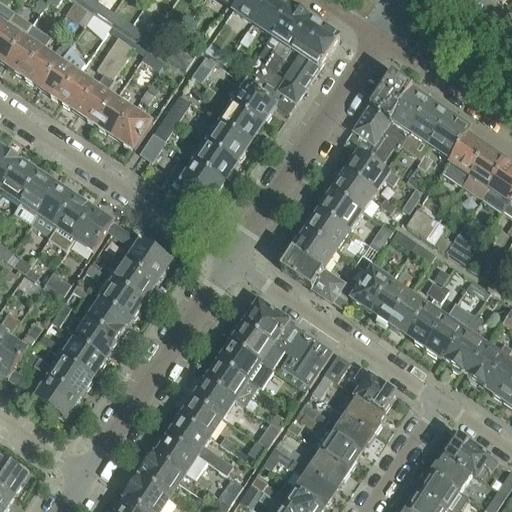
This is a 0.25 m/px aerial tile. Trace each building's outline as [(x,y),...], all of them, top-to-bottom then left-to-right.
[(0,0),(0,9),(2,11),(9,1),(7,0),(0,0)] [(56,10),(62,0),(51,0),(49,5),(56,10)] [(94,2),(90,0),(75,0),(89,9),(94,2)] [(217,0),(229,8),(234,0),(217,0)] [(253,27),(271,0),(242,0),(233,14),(253,27)] [(272,40),(293,10),(277,0),(271,0),(253,27),(272,40)] [(108,22),(113,15),(94,2),(89,9),(108,22)] [(86,30),(93,18),(74,6),(66,18),(84,31),(85,30),(86,30)] [(293,10),(272,40),(291,53),(311,23),(312,23),(308,20),(293,10)] [(132,28),(113,15),(108,22),(127,35),(132,28)] [(0,63),(7,68),(33,30),(14,18),(7,29),(0,38),(0,63)] [(111,30),(93,18),(86,30),(103,42),(111,30)] [(289,118),(320,72),(340,42),(311,23),(291,53),(272,40),(259,59),(267,64),(256,80),(267,87),(261,96),(278,107),(277,109),(289,118)] [(151,40),(132,28),(127,35),(146,48),(151,40)] [(25,80),(44,52),(43,52),(50,42),(33,30),(7,68),(14,73),(15,76),(21,80),(23,79),(25,80)] [(247,51),(255,40),(247,35),(240,46),(247,51)] [(62,64),(71,50),(75,45),(67,40),(54,59),(44,52),(25,80),(26,81),(27,84),(32,88),(35,87),(44,93),(62,65),(62,64)] [(171,54),(151,40),(146,48),(166,61),(171,54)] [(105,80),(127,47),(118,42),(96,74),(104,79),(105,80)] [(98,129),(116,102),(106,95),(114,84),(113,83),(134,53),(127,47),(105,80),(104,79),(97,89),(98,90),(80,117),(87,122),(88,125),(94,129),(96,128),(98,129)] [(230,61),(210,48),(205,55),(225,68),(230,61)] [(86,68),(71,50),(62,64),(62,65),(44,93),(51,98),(51,101),(58,105),(60,104),(62,105),(80,77),(86,68)] [(185,74),(192,61),(175,50),(172,55),(171,54),(166,61),(185,74)] [(142,64),(159,75),(165,67),(148,56),(142,64)] [(201,86),(215,67),(206,61),(192,80),(201,86)] [(98,90),(97,89),(80,77),(62,105),(63,106),(63,109),(69,113),(72,111),(80,117),(98,90)] [(367,160),(412,93),(413,91),(393,77),(386,88),(371,110),(346,146),(347,147),(360,156),(367,160)] [(271,118),(277,109),(278,107),(261,96),(245,86),(231,107),(234,109),(234,108),(264,128),(265,126),(267,126),(271,120),(271,118)] [(403,150),(433,106),(430,104),(431,103),(423,97),(421,100),(412,93),(367,160),(381,169),(393,152),(398,155),(402,149),(403,150)] [(156,99),(147,94),(141,103),(149,109),(156,99)] [(221,110),(226,102),(215,95),(210,103),(221,110)] [(178,126),(191,108),(179,100),(167,119),(178,126)] [(116,141),(135,114),(116,102),(98,129),(99,130),(100,133),(105,137),(108,136),(116,141)] [(431,152),(452,120),(449,118),(450,116),(443,111),(442,112),(433,106),(403,150),(420,162),(428,150),(431,152)] [(258,137),(264,128),(234,108),(234,109),(231,107),(219,126),(251,148),(252,145),(255,145),(259,139),(258,137)] [(153,126),(135,114),(116,141),(123,145),(123,149),(129,153),(132,152),(135,154),(153,126)] [(165,146),(178,126),(167,119),(154,139),(165,146)] [(449,167),(468,138),(472,133),(469,131),(470,129),(462,124),(461,126),(452,120),(431,152),(450,164),(448,167),(449,167)] [(251,148),(219,126),(206,145),(238,167),(239,165),(242,165),(246,159),(245,156),(251,148)] [(463,191),(489,152),(468,138),(449,167),(442,177),(463,191)] [(152,166),(165,146),(154,139),(141,159),(152,166)] [(238,167),(206,145),(193,164),(225,186),(227,184),(229,184),(233,178),(232,176),(238,167)] [(483,204),(509,165),(489,152),(463,191),(483,204)] [(3,195),(22,166),(4,153),(0,159),(0,197),(2,194),(3,195)] [(399,181),(381,169),(367,160),(360,156),(353,166),(351,164),(346,172),(348,173),(347,175),(378,195),(385,185),(393,190),(399,181)] [(425,175),(432,163),(424,159),(417,170),(425,175)] [(225,186),(193,164),(185,176),(176,170),(170,178),(182,185),(179,189),(181,190),(182,188),(211,207),(218,197),(220,197),(224,191),(224,188),(225,186)] [(21,207),(40,178),(33,173),(34,171),(25,165),(24,167),(22,166),(3,195),(21,207)] [(505,215),(511,204),(511,167),(509,165),(483,204),(501,216),(503,213),(505,215)] [(365,215),(378,195),(347,175),(340,185),(339,184),(333,192),(335,194),(334,195),(365,215)] [(40,219),(59,191),(50,185),(52,183),(43,177),(42,179),(40,178),(21,207),(14,217),(33,230),(40,219)] [(50,241),(77,202),(69,196),(70,195),(62,190),(61,192),(59,191),(40,219),(33,230),(50,241)] [(409,217),(419,202),(418,195),(415,193),(402,213),(409,217)] [(365,215),(334,195),(327,205),(325,204),(320,212),(322,213),(321,215),(352,235),(365,215)] [(67,256),(76,243),(95,214),(86,209),(88,207),(80,202),(79,203),(77,202),(50,241),(49,243),(67,256)] [(395,209),(385,202),(380,209),(390,216),(395,209)] [(428,244),(440,227),(418,212),(406,230),(428,244)] [(95,256),(114,227),(104,220),(105,219),(98,214),(97,216),(95,214),(76,243),(95,256)] [(338,255),(352,235),(321,215),(314,225),(312,224),(306,232),(308,233),(308,234),(338,255)] [(433,247),(445,230),(440,227),(428,244),(433,247)] [(140,244),(118,230),(112,238),(133,252),(126,263),(158,285),(160,283),(161,284),(167,275),(166,275),(173,264),(142,243),(141,244),(140,243),(140,244)] [(379,255),(392,235),(385,230),(372,251),(379,255)] [(325,275),(326,274),(338,255),(308,234),(300,245),(299,244),(294,252),(295,253),(294,254),(325,275)] [(417,246),(398,234),(391,244),(409,257),(410,255),(417,246)] [(436,259),(417,246),(410,255),(429,268),(436,259)] [(325,275),(294,254),(282,272),(313,293),(325,275)] [(363,259),(357,269),(367,276),(373,266),(363,259)] [(21,261),(15,270),(26,278),(32,269),(21,261)] [(158,285),(126,263),(113,283),(145,305),(147,303),(148,304),(154,295),(153,294),(158,285)] [(101,275),(90,269),(86,275),(96,283),(101,275)] [(6,270),(1,277),(11,284),(16,276),(6,270)] [(374,314),(394,284),(374,271),(353,301),(355,302),(356,306),(361,309),(364,308),(374,314)] [(442,288),(449,278),(441,272),(434,283),(441,288),(442,288)] [(30,273),(24,281),(34,288),(40,280),(30,273)] [(345,288),(346,288),(326,274),(325,275),(313,293),(341,312),(354,294),(345,288)] [(71,289),(53,276),(46,287),(64,300),(71,289)] [(354,294),(359,286),(351,281),(346,288),(345,288),(354,294)] [(145,305),(113,283),(100,302),(132,324),(134,322),(135,323),(141,314),(140,313),(145,305)] [(390,329),(412,296),(394,284),(374,314),(380,319),(379,321),(390,329)] [(433,286),(426,297),(435,302),(441,292),(433,286)] [(83,302),(88,295),(77,288),(73,295),(83,302)] [(441,292),(435,302),(440,306),(449,293),(443,289),(441,292)] [(410,339),(430,309),(412,296),(390,329),(399,335),(401,333),(410,339)] [(467,379),(489,348),(473,337),(495,305),(487,300),(484,304),(483,304),(477,315),(445,362),(444,363),(452,368),(453,372),(459,376),(462,375),(467,379)] [(132,324),(100,302),(87,321),(119,343),(121,341),(122,342),(128,334),(126,333),(132,324)] [(333,355),(260,306),(245,327),(275,348),(285,355),(289,358),(290,357),(319,377),(333,355)] [(59,331),(71,312),(64,307),(52,326),(59,331)] [(448,321),(447,320),(430,309),(410,339),(417,344),(415,346),(426,354),(448,321)] [(448,321),(427,354),(436,360),(438,357),(445,362),(477,315),(470,310),(466,316),(456,310),(455,309),(447,320),(448,321)] [(0,354),(9,341),(20,325),(8,317),(0,329),(0,354)] [(119,343),(87,321),(74,340),(106,362),(112,354),(113,355),(119,347),(118,346),(119,343)] [(272,372),(285,355),(275,348),(245,327),(244,329),(241,330),(237,335),(238,338),(233,346),(272,372)] [(15,375),(29,354),(28,354),(42,333),(34,328),(20,349),(9,341),(0,354),(0,378),(0,379),(1,377),(9,383),(15,375)] [(54,345),(44,338),(39,345),(38,346),(39,346),(40,347),(48,353),(54,345)] [(106,362),(74,340),(61,359),(94,381),(99,373),(100,374),(106,366),(105,365),(106,362)] [(275,374),(272,372),(233,346),(231,348),(227,349),(224,354),(225,357),(220,364),(250,385),(250,386),(258,391),(261,393),(275,374)] [(487,392),(488,391),(508,361),(489,348),(467,379),(469,380),(470,384),(475,387),(478,387),(487,392)] [(27,365),(36,371),(41,362),(33,356),(27,365)] [(290,357),(289,358),(277,376),(297,389),(306,395),(319,377),(290,357)] [(61,359),(61,360),(54,370),(41,362),(36,371),(48,379),(80,401),(86,393),(87,394),(93,386),(92,384),(94,381),(61,359)] [(337,386),(350,366),(339,359),(326,378),(332,383),(337,386)] [(505,406),(511,395),(511,363),(508,361),(488,391),(495,396),(493,398),(505,406)] [(250,386),(250,385),(220,364),(219,367),(216,365),(210,375),(212,376),(208,383),(238,403),(237,404),(255,416),(259,409),(250,403),(258,391),(250,386)] [(80,401),(48,379),(40,391),(28,382),(33,375),(24,369),(13,386),(35,401),(34,402),(36,403),(65,423),(73,412),(74,413),(80,405),(78,404),(80,401)] [(385,416),(397,398),(363,375),(357,383),(364,388),(356,399),(386,419),(385,418),(386,417),(385,416)] [(320,401),(332,383),(326,378),(313,397),(320,401)] [(238,403),(208,383),(206,386),(204,384),(197,394),(200,395),(195,402),(225,422),(237,404),(238,403)] [(386,419),(356,399),(355,401),(357,402),(346,418),(376,439),(383,428),(381,427),(386,419)] [(225,422),(195,402),(193,405),(191,403),(185,412),(187,414),(182,421),(212,441),(225,422)] [(329,423),(305,407),(300,414),(305,418),(323,430),(324,430),(329,423)] [(276,417),(271,426),(281,433),(287,424),(276,417)] [(362,456),(333,437),(324,430),(323,430),(305,418),(300,425),(318,437),(311,448),(321,455),(352,475),(359,465),(356,463),(362,456)] [(376,439),(346,418),(333,437),(362,456),(367,448),(369,450),(376,439)] [(212,441),(182,421),(180,424),(177,424),(173,429),(174,432),(169,440),(199,460),(199,461),(207,466),(227,480),(234,470),(205,451),(212,441)] [(281,433),(271,426),(258,445),(268,452),(281,433)] [(199,461),(199,460),(169,440),(168,442),(164,443),(161,448),(162,451),(156,459),(205,492),(210,485),(199,478),(207,466),(199,461)] [(249,458),(225,441),(220,448),(245,464),(249,458)] [(499,466),(461,441),(449,458),(448,458),(446,460),(478,481),(485,471),(492,476),(499,466)] [(352,475),(321,455),(314,466),(280,443),(275,451),(294,464),(295,463),(337,492),(342,485),(344,486),(352,475)] [(205,492),(156,459),(154,457),(139,478),(173,501),(181,489),(205,505),(211,496),(205,492)] [(275,476),(283,465),(272,458),(264,470),(275,476)] [(28,478),(0,459),(0,490),(13,499),(15,497),(17,498),(22,490),(20,489),(28,478)] [(459,496),(470,479),(477,483),(478,481),(446,460),(445,459),(440,467),(438,466),(431,476),(459,496)] [(295,463),(294,464),(289,472),(304,482),(297,492),(324,511),(325,509),(329,509),(332,504),(331,501),(337,492),(295,463)] [(506,500),(511,490),(511,475),(498,494),(506,500)] [(426,488),(420,496),(443,511),(461,511),(468,502),(459,496),(431,476),(424,487),(426,488)] [(165,511),(173,501),(139,478),(124,500),(128,502),(142,511),(165,511)] [(230,508),(242,490),(231,483),(219,501),(230,508)] [(279,496),(268,489),(263,497),(286,511),(323,511),(324,511),(297,492),(287,485),(279,496)] [(13,499),(0,490),(0,511),(7,511),(8,511),(8,507),(13,499)] [(497,511),(506,500),(498,494),(486,511),(497,511)] [(443,511),(420,496),(415,504),(413,502),(406,511),(443,511)] [(286,511),(263,497),(259,504),(272,511),(286,511)] [(142,511),(128,502),(122,510),(119,511),(117,511),(142,511)] [(511,511),(511,503),(510,502),(503,511),(511,511)]
